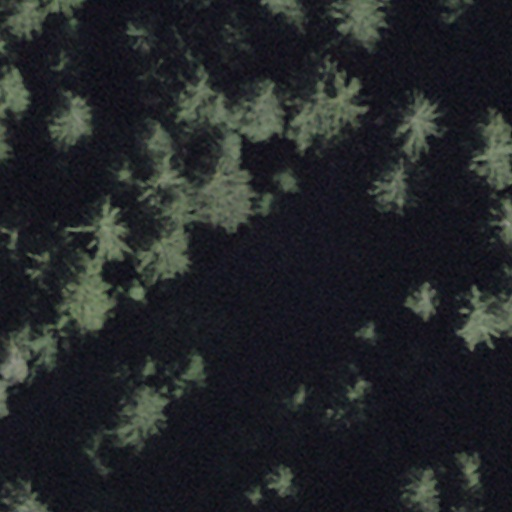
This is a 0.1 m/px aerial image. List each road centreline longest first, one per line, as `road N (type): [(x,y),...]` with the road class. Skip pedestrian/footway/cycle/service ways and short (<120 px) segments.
road 1 (track): [(0,439),(305,220)]
road 2 (track): [(160,511),(234,397),(314,309),(322,284),(305,220)]
road 3 (track): [(305,220),(350,164),(422,99),(511,37)]
